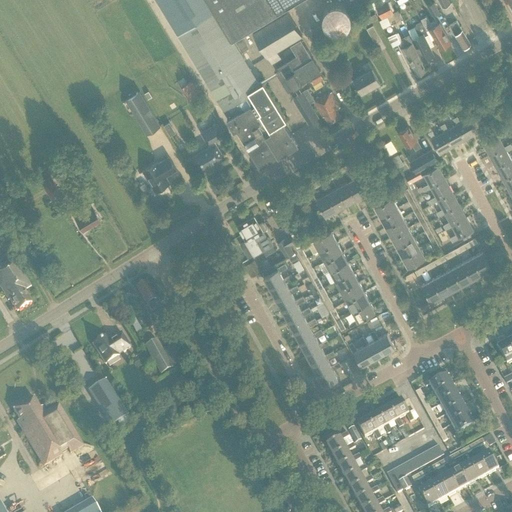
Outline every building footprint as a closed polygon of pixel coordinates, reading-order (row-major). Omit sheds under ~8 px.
[(158,0),(173,24),(219,100),(230,117),(229,117),(228,118),(235,130),(236,129),(260,167),(260,168),(298,145),(292,134),(291,135),(283,121),(285,119),(263,81),(260,82),(242,51),(249,47),(241,33),(243,31),(285,6),(294,0),(158,0)] [(437,0),(442,8),(450,4),(448,0),(437,0)] [(511,0),(503,0),(506,4),(508,3),(511,10),(511,0)] [(382,18),(393,13),(388,1),(376,7),(382,18)] [(347,3),(321,3),(322,29),(348,29),(347,3)] [(434,17),(440,13),(434,3),(428,6),(434,17)] [(277,50),(301,35),(287,12),(253,32),(266,56),(267,55),(272,63),(281,57),(277,50)] [(375,13),(366,17),(369,23),(378,19),(375,13)] [(463,49),(470,45),(457,22),(450,26),(463,49)] [(423,23),(408,30),(423,61),(434,55),(425,36),(429,34),(423,23)] [(438,24),(429,29),(441,49),(451,43),(440,23),(438,24)] [(376,43),(382,40),(373,25),(368,29),(376,43)] [(406,46),(401,49),(408,63),(410,62),(417,75),(426,71),(412,43),(408,35),(401,38),(406,46)] [(302,82),(321,70),(313,57),(313,58),(301,39),(292,44),(298,55),(275,68),(288,90),(294,86),(295,86),(302,82)] [(363,93),(380,83),(369,62),(363,65),(367,72),(355,79),(363,93)] [(181,87),(190,103),(202,96),(192,80),(181,87)] [(330,125),(342,118),(337,110),(341,107),(331,91),(325,95),(324,95),(315,101),(307,89),(302,92),(293,97),(309,124),(318,118),(310,104),(313,102),(323,118),(325,117),(330,125)] [(161,125),(141,90),(127,98),(147,134),(161,125)] [(457,125),(465,139),(478,132),(470,117),(461,122),(457,116),(453,118),(457,125)] [(511,120),(495,130),(497,134),(483,142),(490,155),(505,147),(500,138),(506,135),(505,133),(511,129),(511,120)] [(457,125),(448,129),(445,123),(441,125),(444,132),(445,132),(453,147),(465,139),(457,125)] [(210,147),(194,156),(202,170),(224,157),(215,142),(225,136),(217,124),(202,133),(210,147)] [(417,151),(422,148),(418,140),(414,133),(413,134),(409,127),(404,130),(403,129),(400,131),(400,132),(398,133),(407,147),(412,143),(417,151)] [(445,132),(444,132),(436,137),(432,130),(428,133),(440,154),(453,147),(445,132)] [(511,145),(511,143),(505,147),(490,155),(497,168),(511,160),(511,159),(507,151),(511,147),(511,145)] [(432,150),(411,162),(416,171),(437,159),(432,150)] [(177,169),(170,157),(158,164),(158,162),(144,171),(156,191),(170,183),(166,176),(177,169)] [(511,159),(511,160),(497,168),(504,181),(511,176),(511,159)] [(349,162),(340,168),(342,172),(345,171),(351,167),(352,167),(349,162)] [(431,187),(446,179),(439,166),(424,175),(429,184),(423,187),(425,191),(431,188),(431,187)] [(45,168),(36,173),(52,200),(61,195),(45,168)] [(340,168),(330,173),(332,178),(342,172),(340,168)] [(423,177),(420,171),(406,178),(409,184),(414,181),(423,177)] [(330,173),(320,179),(322,183),(332,178),(330,173)] [(358,176),(347,182),(357,199),(367,193),(358,176)] [(320,179),(309,185),(312,189),(322,183),(320,179)] [(431,187),(431,188),(436,196),(430,200),(432,204),(438,200),(453,192),(446,179),(431,187)] [(414,181),(409,184),(412,189),(417,186),(414,181)] [(357,199),(347,182),(337,187),(347,204),(357,199)] [(337,187),(327,193),(337,210),(347,204),(337,187)] [(413,198),(408,189),(403,191),(409,201),(413,198)] [(438,200),(443,209),(436,212),(439,217),(445,213),(460,205),(453,192),(438,200)] [(337,210),(327,193),(317,199),(326,216),(337,210)] [(381,216),(398,207),(392,196),(375,205),(381,216)] [(419,209),(413,198),(409,201),(414,211),(419,209)] [(445,213),(450,222),(443,225),(446,229),(452,226),(452,225),(467,217),(460,205),(445,213)] [(404,217),(398,207),(381,216),(386,226),(404,217)] [(100,220),(93,208),(76,219),(83,230),(100,220)] [(424,219),(419,209),(414,211),(420,221),(424,219)] [(254,216),(246,221),(255,236),(254,237),(258,243),(263,251),(274,244),(268,235),(267,236),(264,231),(267,229),(268,226),(265,222),(262,221),(258,223),(254,216)] [(409,227),(404,217),(386,226),(392,236),(409,227)] [(452,225),(452,226),(457,234),(450,238),(453,242),(474,230),(467,217),(452,225)] [(430,229),(424,219),(420,221),(425,231),(430,229)] [(255,236),(246,221),(238,226),(246,241),(247,241),(255,255),(263,251),(258,243),(254,237),(255,236)] [(284,228),(288,235),(292,232),(288,225),(284,228)] [(415,237),(409,227),(392,236),(397,246),(415,237)] [(435,239),(430,229),(425,231),(431,241),(435,239)] [(320,251),(337,241),(331,231),(314,240),(320,251)] [(295,241),(292,235),(278,243),(287,257),(294,253),(289,245),(295,241)] [(415,237),(397,246),(403,257),(420,247),(415,237)] [(475,238),(466,243),(468,247),(478,242),(475,238)] [(441,249),(435,239),(431,241),(436,251),(441,249)] [(342,251),(337,241),(320,251),(325,261),(342,251)] [(466,243),(456,249),(458,253),(468,247),(466,243)] [(299,244),(296,246),(297,249),(303,260),(307,257),(302,247),(301,247),(299,244)] [(426,257),(420,247),(403,257),(408,267),(426,257)] [(456,249),(445,254),(448,259),(458,253),(456,249)] [(342,251),(325,261),(331,271),(348,261),(342,251)] [(473,257),(483,274),(493,268),(483,251),(473,257)] [(445,254),(435,260),(438,264),(448,259),(445,254)] [(307,257),(303,260),(308,270),(313,267),(307,257)] [(463,262),(472,279),(483,274),(473,257),(463,262)] [(30,287),(15,262),(14,262),(12,259),(0,266),(0,287),(8,300),(10,299),(17,311),(32,302),(25,291),(30,287)] [(435,260),(425,265),(427,270),(438,264),(435,260)] [(254,275),(261,271),(254,261),(247,265),(254,275)] [(353,271),(348,261),(331,271),(336,281),(353,271)] [(453,268),(462,285),(472,279),(463,262),(453,268)] [(285,263),(277,268),(275,263),(264,269),(267,275),(264,277),(270,287),(284,280),(284,278),(280,272),(288,267),(285,263)] [(425,265),(415,271),(418,275),(427,270),(425,265)] [(313,267),(308,270),(314,280),(318,277),(313,267)] [(443,273),(452,290),(462,285),(453,268),(443,273)] [(353,271),(336,281),(342,291),(359,281),(353,271)] [(432,279),(442,296),(444,295),(452,290),(443,273),(434,278),(432,279)] [(291,274),(284,278),(284,280),(270,287),(276,298),(290,291),(290,289),(286,282),(293,278),(291,274)] [(318,277),(314,280),(319,290),(324,287),(318,277)] [(422,284),(432,302),(442,296),(432,279),(422,284)] [(359,281),(342,291),(347,301),(364,291),(359,281)] [(157,297),(155,299),(145,282),(136,287),(152,313),(162,306),(157,297)] [(316,291),(312,282),(306,285),(310,294),(316,291)] [(290,291),(276,298),(282,309),(296,301),(295,300),(292,293),(299,289),(297,285),(290,289),(290,291)] [(324,287),(319,290),(325,300),(329,297),(324,287)] [(370,301),(364,291),(347,301),(353,311),(370,301)] [(303,296),(295,300),(296,301),(282,309),(288,320),(302,312),(301,311),(298,304),(305,300),(303,296)] [(329,297),(325,300),(330,310),(335,307),(329,297)] [(376,312),(370,301),(353,311),(358,321),(376,312)] [(302,312),(288,320),(294,331),(308,323),(307,322),(304,315),(311,311),(309,307),(301,311),(302,312)] [(335,307),(330,310),(336,320),(340,317),(335,307)] [(164,315),(160,309),(152,314),(157,322),(161,320),(160,318),(164,315)] [(340,317),(336,320),(341,330),(346,327),(340,317)] [(308,323),(294,331),(300,342),(314,334),(313,333),(310,326),(317,322),(315,318),(307,322),(308,323)] [(374,330),(376,329),(371,320),(367,322),(372,331),(374,330)] [(321,329),(313,333),(314,334),(300,342),(306,353),(320,345),(319,344),(316,337),(323,333),(321,329)] [(376,339),(384,353),(395,347),(387,333),(379,338),(374,330),(372,331),(370,332),(375,340),(376,339)] [(93,345),(106,364),(119,355),(130,347),(122,334),(110,341),(107,336),(93,345)] [(376,339),(375,340),(368,344),(364,336),(359,338),(364,346),(365,345),(373,359),(384,353),(376,339)] [(320,345),(306,353),(312,364),(326,356),(325,355),(322,348),(329,344),(327,339),(319,344),(320,345)] [(155,341),(144,347),(160,375),(171,368),(155,341)] [(365,345),(364,346),(357,350),(353,342),(349,344),(353,352),(354,352),(362,365),(373,359),(365,345)] [(511,362),(511,349),(508,342),(498,348),(508,365),(511,362)] [(176,363),(182,360),(174,346),(168,350),(176,363)] [(326,356),(312,364),(318,375),(332,367),(331,366),(328,359),(335,354),(333,350),(325,355),(326,356)] [(150,361),(144,352),(135,358),(141,367),(150,361)] [(348,373),(357,368),(351,357),(341,362),(348,373)] [(332,367),(318,375),(324,386),(338,378),(334,370),(341,365),(339,361),(331,366),(332,367)] [(435,395),(453,386),(447,375),(430,385),(435,395)] [(118,422),(128,415),(106,380),(88,391),(111,426),(118,422)] [(453,386),(435,395),(441,405),(459,396),(453,386)] [(416,392),(422,403),(426,400),(420,390),(416,392)] [(459,396),(441,405),(447,415),(464,406),(459,396)] [(71,453),(84,445),(59,404),(46,411),(43,406),(40,408),(34,398),(14,410),(20,420),(17,422),(44,467),(63,456),(61,454),(69,449),(71,453)] [(402,400),(391,406),(398,420),(400,419),(407,416),(411,423),(415,421),(410,413),(409,414),(402,400)] [(426,400),(422,403),(427,413),(431,410),(426,400)] [(391,406),(380,412),(388,426),(389,425),(396,422),(400,429),(404,427),(400,419),(398,420),(391,406)] [(464,406),(447,415),(452,425),(470,416),(464,406)] [(431,410),(427,413),(433,423),(437,421),(431,410)] [(380,412),(369,418),(377,432),(378,431),(385,428),(389,435),(393,433),(389,425),(388,426),(380,412)] [(132,421),(128,415),(118,422),(122,427),(132,421)] [(475,426),(470,416),(452,425),(458,436),(475,426)] [(377,432),(369,418),(358,425),(365,438),(374,434),(378,441),(382,439),(378,431),(377,432)] [(437,421),(433,423),(438,433),(442,431),(437,421)] [(356,443),(360,440),(362,440),(354,427),(349,430),(356,443)] [(448,440),(442,431),(438,433),(438,434),(442,441),(443,442),(448,440)] [(354,444),(350,437),(348,433),(340,437),(341,438),(327,446),(333,457),(347,449),(346,448),(354,444)] [(482,439),(472,445),(475,449),(485,444),(482,439)] [(347,449),(333,457),(339,467),(353,460),(352,459),(349,452),(356,448),(354,444),(346,448),(347,449)] [(394,445),(384,448),(387,457),(397,454),(394,445)] [(472,445),(462,450),(465,455),(475,449),(472,445)] [(444,456),(439,446),(434,449),(439,458),(444,456)] [(439,458),(434,449),(429,452),(434,461),(439,458)] [(462,450),(452,456),(455,460),(465,455),(462,450)] [(434,461),(429,452),(424,455),(429,464),(434,461)] [(490,452),(479,458),(489,475),(499,470),(490,452)] [(360,455),(352,459),(353,460),(339,467),(345,478),(359,471),(358,470),(355,463),(362,459),(360,455)] [(429,464),(424,455),(418,457),(424,467),(429,464)] [(447,465),(448,464),(448,465),(449,466),(456,463),(455,460),(452,456),(442,461),(445,466),(447,465)] [(424,467),(418,457),(413,460),(419,470),(424,467)] [(479,458),(469,463),(479,481),(489,475),(479,458)] [(419,470),(413,460),(408,463),(413,473),(419,470)] [(445,466),(442,461),(432,467),(435,471),(445,466)] [(413,473),(408,463),(403,466),(408,475),(413,473)] [(469,463),(459,469),(469,486),(479,481),(469,463)] [(366,466),(358,470),(359,471),(345,478),(351,489),(365,482),(364,480),(361,474),(368,470),(366,466)] [(408,475),(403,466),(398,469),(403,478),(408,475)] [(435,471),(432,467),(422,472),(425,477),(435,471)] [(403,478),(398,469),(393,472),(398,481),(403,478)] [(469,486),(459,469),(449,474),(459,492),(469,486)] [(43,500),(79,482),(74,472),(38,489),(43,500)] [(398,481),(393,472),(388,474),(393,484),(398,481)] [(425,477),(422,472),(412,478),(415,482),(425,477)] [(459,492),(449,474),(439,480),(449,497),(459,492)] [(372,476),(364,480),(365,482),(351,489),(357,500),(371,493),(370,491),(367,484),(374,481),(372,476)] [(412,487),(406,477),(399,481),(404,491),(412,487)] [(439,480),(433,483),(431,479),(427,481),(429,485),(439,503),(449,497),(439,480)] [(404,491),(398,481),(393,484),(398,494),(404,491)] [(439,503),(429,485),(419,491),(429,508),(439,503)] [(371,493),(357,500),(363,511),(377,504),(376,502),(373,495),(380,491),(377,487),(370,491),(371,493)] [(383,498),(376,502),(377,504),(363,511),(381,511),(378,506),(386,502),(383,498)]
